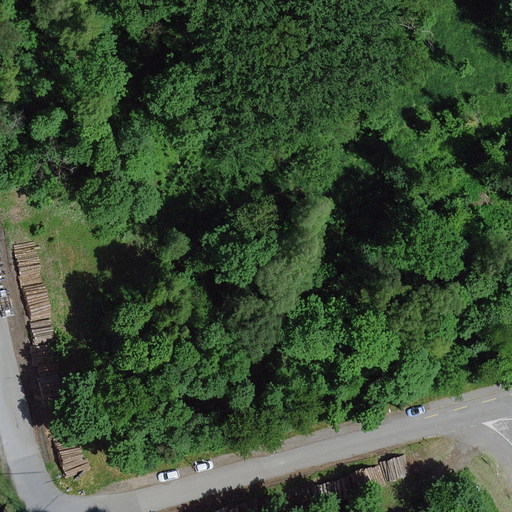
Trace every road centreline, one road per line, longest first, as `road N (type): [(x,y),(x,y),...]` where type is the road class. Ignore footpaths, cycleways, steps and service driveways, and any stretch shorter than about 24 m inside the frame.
road 1 (unclassified): [(511,425),(429,423),(89,511)]
road 2 (unclassified): [(0,325),(42,511)]
